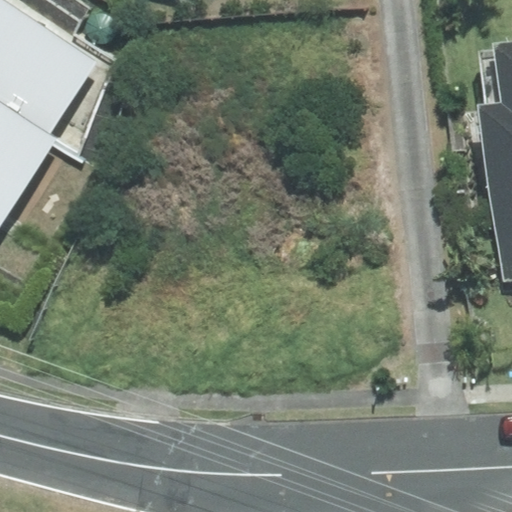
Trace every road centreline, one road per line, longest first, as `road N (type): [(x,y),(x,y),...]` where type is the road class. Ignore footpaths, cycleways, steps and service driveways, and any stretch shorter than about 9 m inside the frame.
road 1 (unknown): [(449,470),(419,0)]
road 2 (secondary): [(361,476),(119,463),(0,435)]
road 3 (secondary): [(511,466),(361,476)]
